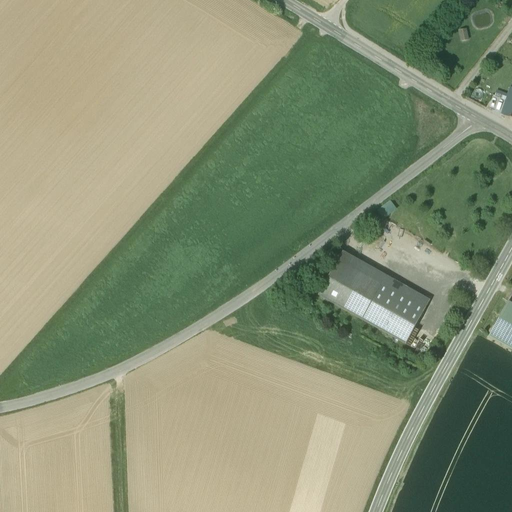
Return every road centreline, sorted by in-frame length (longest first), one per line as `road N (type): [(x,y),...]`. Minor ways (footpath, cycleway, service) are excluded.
road 1 (tertiary): [(0,408),(99,378),(205,323),(478,118)]
road 2 (secondary): [(376,511),(511,246)]
road 3 (tertiary): [(283,0),(478,118)]
road 4 (track): [(127,511),(116,370)]
